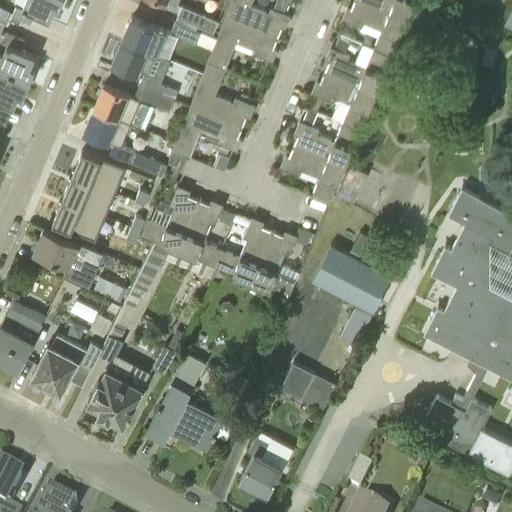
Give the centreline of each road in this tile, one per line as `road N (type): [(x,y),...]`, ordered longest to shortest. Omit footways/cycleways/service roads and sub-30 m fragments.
road 1 (residential): [(0,245),(100,0)]
road 2 (residential): [(186,511),(0,408)]
road 3 (residential): [(248,188),(322,0)]
